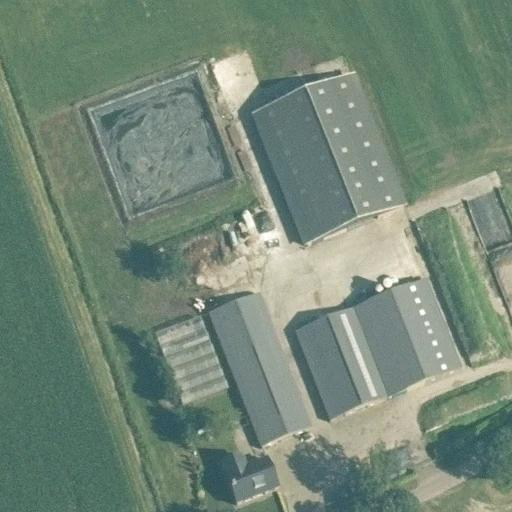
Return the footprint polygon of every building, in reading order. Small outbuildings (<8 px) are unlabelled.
[(405,211),(352,79),(248,121),(301,252),(405,211)] [(263,207),(273,235),(288,230),(278,201),(263,207)] [(262,224),(246,228),(249,241),(265,237),(262,224)] [(329,424),(460,372),(425,283),(294,335),(329,424)] [(311,431),(304,413),(259,297),(208,316),(261,451),(311,431)] [(499,353),(511,349),(506,332),(493,336),(499,353)] [(241,458),(220,466),(236,508),(277,492),(265,462),(245,470),(241,458)]
